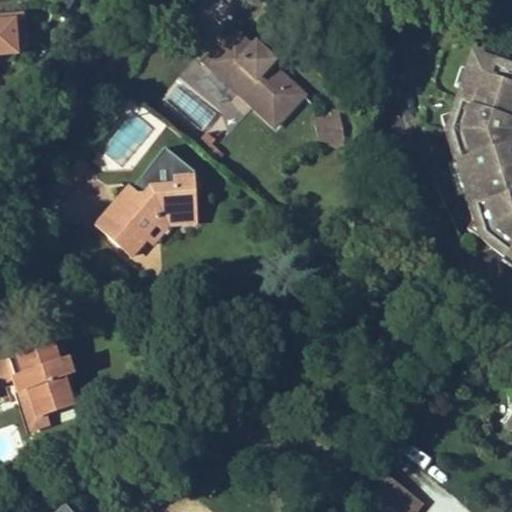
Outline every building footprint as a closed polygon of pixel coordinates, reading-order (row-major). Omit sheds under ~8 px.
[(210,0),(239,14),(246,0),(210,0)] [(0,56),(16,55),(15,45),(25,44),(23,16),(0,17),(0,56)] [(234,33),(206,63),(275,127),(303,96),(270,66),(273,62),(254,45),(251,49),(234,33)] [(511,69),(470,56),(465,72),(470,74),(466,86),(460,89),(451,116),(455,129),(445,133),(474,221),(482,218),(485,230),(479,238),(511,262),(511,69)] [(185,93),(172,102),(182,117),(196,107),(185,93)] [(345,145),(339,116),(314,120),(320,150),(345,145)] [(194,210),(191,178),(190,178),(194,173),(163,149),(130,191),(129,190),(97,228),(131,257),(146,239),(142,236),(155,220),(159,220),(158,214),(159,212),(194,210)] [(62,196),(88,167),(80,160),(67,175),(67,176),(65,179),(62,177),(53,189),(62,196)] [(146,239),(153,245),(168,227),(195,224),(194,210),(159,212),(158,214),(159,220),(155,220),(142,236),(146,239)] [(71,374),(60,343),(8,360),(14,378),(19,393),(33,388),(42,416),(45,415),(71,406),(62,377),(71,374)] [(14,378),(8,360),(0,363),(0,375),(2,382),(14,378)] [(42,416),(33,388),(19,393),(32,430),(48,424),(45,415),(42,416)] [(416,511),(421,506),(377,471),(378,511),(416,511)]
